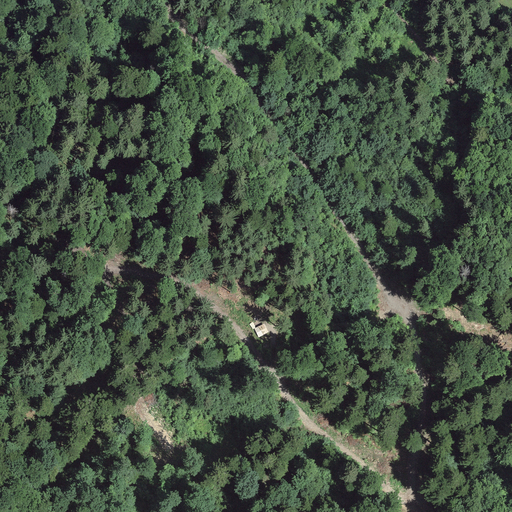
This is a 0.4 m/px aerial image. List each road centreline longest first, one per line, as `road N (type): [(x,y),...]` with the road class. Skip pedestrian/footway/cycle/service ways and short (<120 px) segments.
road 1 (track): [(169,0),(249,81),(411,326),(422,399),(410,449),(412,489),(405,498),(392,495),(288,401),(209,299),(125,268),(111,273),(142,344),(131,388)]
road 2 (track): [(379,0),(433,55),(511,105)]
